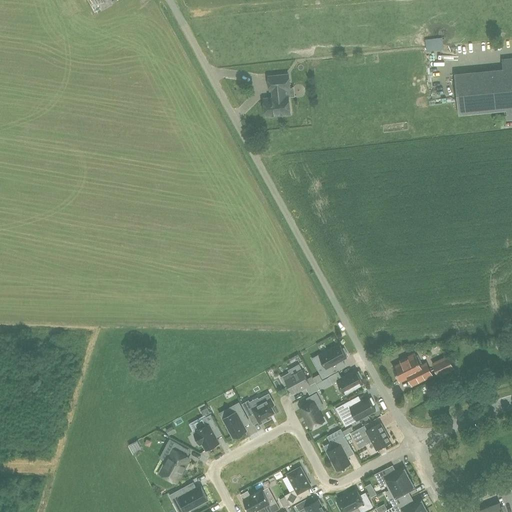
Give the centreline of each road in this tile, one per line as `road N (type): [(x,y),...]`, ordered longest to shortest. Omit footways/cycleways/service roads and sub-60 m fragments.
road 1 (unclassified): [(416,445),(169,0)]
road 2 (residential): [(416,445),(338,484),(292,422)]
road 3 (residential): [(292,422),(214,465),(233,511)]
